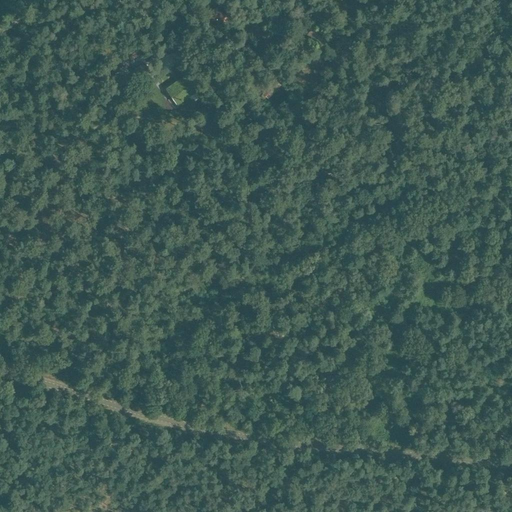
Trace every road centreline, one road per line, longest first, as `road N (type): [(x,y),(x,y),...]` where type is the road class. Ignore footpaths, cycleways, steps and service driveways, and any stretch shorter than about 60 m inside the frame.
road 1 (unclassified): [(511,454),(211,431),(0,368)]
road 2 (track): [(147,0),(1,37)]
